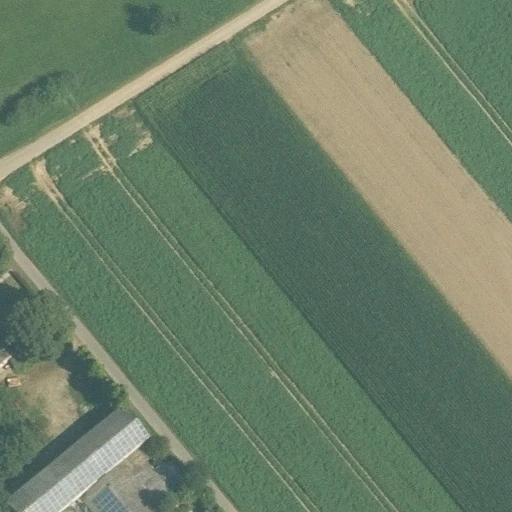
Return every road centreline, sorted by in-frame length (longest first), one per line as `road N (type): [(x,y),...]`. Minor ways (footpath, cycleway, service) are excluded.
road 1 (track): [(230,511),(0,229)]
road 2 (track): [(0,166),(274,0)]
